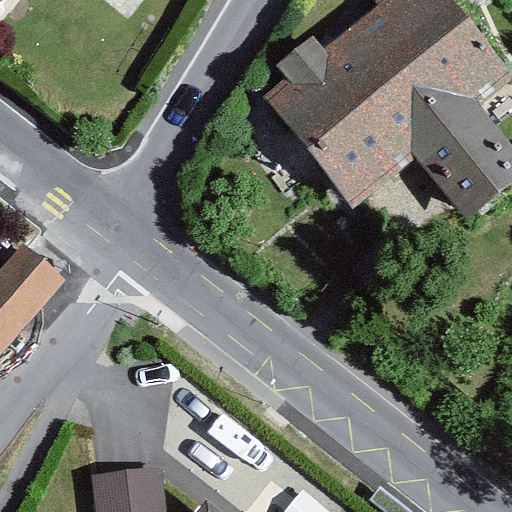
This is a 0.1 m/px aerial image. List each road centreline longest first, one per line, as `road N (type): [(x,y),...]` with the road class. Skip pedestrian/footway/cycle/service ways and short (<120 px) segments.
road 1 (tertiary): [(468,511),(133,241)]
road 2 (tertiary): [(261,0),(157,182),(133,241)]
road 3 (residential): [(133,241),(0,424)]
road 4 (residential): [(133,241),(0,132)]
